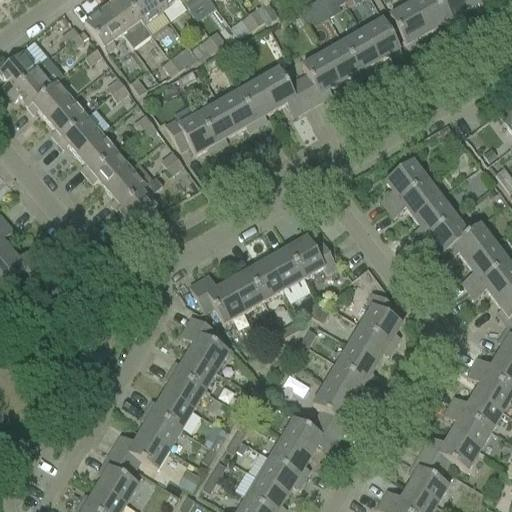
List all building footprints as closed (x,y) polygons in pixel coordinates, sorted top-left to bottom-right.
[(120,0),(102,14),(132,54),(150,41),(143,31),(120,0)] [(161,17),(148,0),(120,0),(143,31),(161,17)] [(148,0),(161,17),(179,4),(176,0),(148,0)] [(206,1),(204,0),(176,0),(179,4),(187,15),(206,1)] [(329,0),(336,11),(344,7),(339,0),(329,0)] [(439,38),(448,32),(429,0),(424,0),(408,9),(425,39),(436,33),(439,38)] [(429,0),(448,32),(457,27),(454,22),(465,16),(455,0),(429,0)] [(492,18),(481,0),(455,0),(465,16),(475,10),(483,23),(492,18)] [(481,0),(492,18),(501,12),(499,7),(509,1),(508,0),(481,0)] [(276,22),(266,8),(255,15),(248,20),(257,32),(264,27),(266,29),(276,22)] [(408,55),(418,50),(415,45),(425,39),(408,9),(388,21),(398,38),(408,55)] [(300,14),(296,16),(304,30),(311,26),(303,12),(300,14)] [(106,58),(115,52),(111,47),(121,40),(102,14),(83,28),(106,58)] [(250,37),(257,32),(248,20),(241,25),(250,37)] [(391,65),(401,59),(381,25),(361,37),(377,66),(388,60),(391,65)] [(72,33),(60,42),(66,49),(77,40),(72,33)] [(217,55),(224,49),(215,37),(208,43),(217,55)] [(361,82),(370,77),(367,72),(377,66),(361,37),(341,48),(361,82)] [(77,40),(66,49),(72,57),(83,49),(82,47),(77,40)] [(210,60),(217,55),(208,43),(201,48),(210,60)] [(20,56),(0,73),(0,81),(5,88),(0,92),(7,99),(48,64),(33,46),(20,56)] [(351,88),(361,82),(341,48),(321,59),(338,89),(348,83),(351,88)] [(221,69),(235,61),(230,54),(216,62),(221,69)] [(89,70),(101,62),(96,55),(84,63),(89,70)] [(311,111),(330,99),(328,95),(338,89),(321,59),(301,71),(306,80),(296,86),(311,111)] [(177,77),(184,72),(175,60),(168,65),(177,77)] [(207,77),(221,69),(216,62),(203,69),(207,77)] [(55,88),(63,81),(48,64),(7,99),(13,106),(17,102),(26,112),(51,91),(50,91),(55,87),(55,88)] [(170,82),(177,77),(168,65),(161,70),(170,82)] [(287,91),(277,74),(257,86),(273,115),(284,109),(291,122),(311,111),(296,86),(287,91)] [(181,92),(195,84),(191,76),(177,84),(181,92)] [(111,100),(123,91),(117,84),(105,93),(111,100)] [(138,101),(145,96),(136,84),(129,89),(138,101)] [(257,131),(266,126),(263,121),(273,115),(257,86),(237,97),(257,131)] [(70,105),(55,88),(55,87),(50,91),(51,91),(26,112),(32,120),(37,116),(46,126),(70,105)] [(116,107),(128,98),(123,91),(111,100),(116,107)] [(248,137),(257,131),(237,97),(217,108),(234,138),(245,132),(248,137)] [(56,147),(85,122),(70,105),(46,126),(47,127),(54,136),(50,140),(52,143),(56,147)] [(511,106),(496,118),(511,139),(511,106)] [(217,154),(226,149),(224,144),(234,138),(217,108),(197,120),(217,154)] [(217,154),(197,120),(177,131),(174,126),(164,132),(179,157),(188,151),(194,161),(205,154),(208,159),(217,154)] [(138,137),(150,128),(145,121),(133,130),(138,137)] [(75,160),(100,139),(85,122),(56,147),(62,154),(67,150),(75,160)] [(143,144),(155,135),(150,128),(138,137),(143,144)] [(85,182),(114,157),(100,139),(75,160),(84,171),(79,174),(85,182)] [(456,159),(464,153),(456,144),(448,150),(456,159)] [(488,154),(481,159),(486,166),(493,161),(488,154)] [(105,195),(129,174),(114,157),(85,182),(92,189),(96,185),(105,195)] [(165,174),(177,165),(172,158),(160,167),(165,174)] [(170,180),(182,172),(177,165),(165,174),(170,180)] [(386,214),(426,184),(411,166),(384,187),(392,197),(380,206),(386,214)] [(502,173),(494,179),(501,189),(510,182),(502,173)] [(115,216),(144,191),(139,185),(129,174),(105,195),(113,205),(109,209),(115,216)] [(130,234),(155,213),(147,204),(161,191),(154,182),(144,191),(115,216),(130,234)] [(508,198),(511,195),(511,185),(510,182),(501,189),(508,198)] [(412,223),(439,203),(426,184),(386,214),(393,223),(405,214),(412,223)] [(491,193),(485,198),(489,204),(495,199),(491,193)] [(414,250),(453,221),(439,203),(412,223),(419,233),(407,242),(414,250)] [(439,259),(466,239),(466,238),(453,221),(414,250),(420,259),(432,250),(439,259)] [(0,262),(8,255),(1,246),(12,236),(10,234),(5,228),(0,232),(0,262)] [(465,269),(492,248),(478,230),(466,238),(466,239),(439,259),(446,268),(458,259),(465,269)] [(311,252),(305,243),(294,249),(292,244),(282,249),(302,284),(323,272),(326,277),(335,272),(328,259),(321,247),(311,252)] [(506,266),(492,248),(465,269),(472,279),(461,287),(467,296),(506,266)] [(276,260),(265,266),(282,295),(290,308),(310,297),(302,284),(282,249),(273,255),(276,260)] [(42,272),(27,255),(16,264),(8,255),(0,262),(0,293),(13,282),(20,291),(42,272)] [(282,295),(265,266),(255,272),(252,267),(242,272),(262,307),(282,295)] [(493,305),(511,290),(511,274),(506,266),(467,296),(474,305),(485,296),(493,305)] [(243,318),(262,307),(242,272),(233,278),(236,282),(226,288),(243,318)] [(215,294),(208,281),(188,293),(203,318),(212,312),(222,329),(243,318),(226,288),(215,294)] [(48,303),(52,300),(57,295),(50,287),(41,294),(48,303)] [(506,332),(511,331),(511,290),(493,305),(500,315),(495,318),(506,332)] [(370,312),(359,331),(393,352),(398,343),(393,340),(400,329),(391,323),(396,314),(371,299),(365,309),(370,312)] [(314,324),(322,311),(315,306),(306,320),(314,324)] [(321,329),(329,315),(322,311),(314,324),(321,329)] [(215,377),(227,357),(210,347),(215,337),(191,323),(179,342),(192,350),(186,360),(215,377)] [(283,343),(297,335),(293,328),(279,335),(283,343)] [(382,358),(387,361),(393,352),(359,331),(347,351),(376,368),(382,358)] [(511,370),(511,331),(506,332),(497,348),(502,350),(496,361),(511,370)] [(270,351),(283,343),(279,335),(265,343),(270,351)] [(307,353),(315,339),(307,335),(299,349),(307,353)] [(299,367),(307,353),(299,349),(291,362),(299,367)] [(347,351),(335,370),(369,391),(375,382),(370,379),(376,368),(347,351)] [(215,377),(186,360),(180,370),(175,367),(169,377),(203,397),(215,377)] [(511,397),(511,370),(496,361),(490,371),(477,364),(471,373),(511,397)] [(335,371),(323,390),(353,408),(359,397),(364,400),(369,391),(335,371)] [(478,389),(472,400),(501,417),(511,399),(511,397),(471,373),(466,382),(478,389)] [(191,417),(203,397),(169,377),(164,386),(168,389),(162,399),(191,417)] [(323,390),(311,410),(305,420),(315,425),(340,440),(351,421),(346,418),(353,408),(323,390)] [(191,417),(162,399),(156,409),(151,406),(146,416),(180,436),(191,417)] [(239,419),(247,405),(240,400),(232,414),(239,419)] [(501,417),(472,400),(466,410),(453,403),(448,412),(490,437),(501,417)] [(478,457),(490,437),(448,412),(442,421),(455,429),(449,439),(478,457)] [(231,432),(239,419),(232,414),(223,427),(231,432)] [(168,456),(180,436),(146,416),(140,425),(145,428),(139,438),(168,456)] [(340,440),(315,425),(309,434),(292,424),(280,445),(309,462),(315,452),(328,459),(340,440)] [(240,447),(248,433),(240,429),(232,442),(240,447)] [(168,456),(139,438),(132,448),(120,441),(108,460),(134,475),(140,465),(157,475),(168,456)] [(216,457),(224,444),(216,439),(208,453),(216,457)] [(478,457),(449,439),(443,449),(430,442),(418,461),(443,476),(449,467),(466,477),(478,457)] [(232,442),(224,456),(231,460),(234,456),(241,460),(246,451),(240,447),(232,442)] [(280,445),(268,464),(302,484),(308,475),(303,472),(309,462),(280,445)] [(208,471),(216,457),(208,453),(200,467),(208,471)] [(125,510),(137,490),(128,485),(134,475),(108,460),(97,479),(101,482),(95,492),(125,510)] [(437,486),(443,476),(418,461),(407,480),(412,483),(405,493),(435,511),(447,491),(437,486)] [(297,494),(302,484),(268,464),(256,484),(286,501),(292,491),(297,494)] [(216,486),(224,472),(217,468),(208,481),(216,486)] [(190,476),(181,492),(184,494),(191,498),(200,483),(190,476)] [(208,499),(216,486),(208,481),(200,495),(208,499)] [(256,484),(245,503),(259,511),(280,511),(286,501),(256,484)] [(123,511),(125,510),(95,492),(89,503),(84,500),(79,509),(83,511),(123,511)] [(433,511),(435,511),(405,493),(399,504),(387,496),(381,505),(391,511),(433,511)] [(189,511),(193,507),(186,502),(179,511),(189,511)] [(259,511),(245,503),(239,511),(259,511)]
